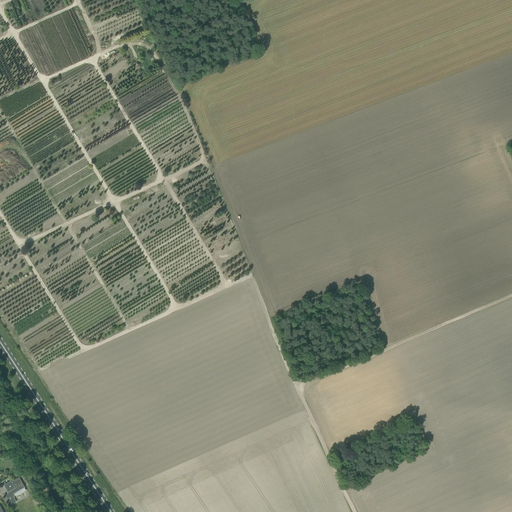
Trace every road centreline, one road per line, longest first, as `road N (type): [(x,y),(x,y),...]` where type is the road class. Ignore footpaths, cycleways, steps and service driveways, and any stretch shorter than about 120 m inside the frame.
road 1 (track): [(511,295),(296,384),(354,511)]
road 2 (primary): [(111,511),(0,342)]
